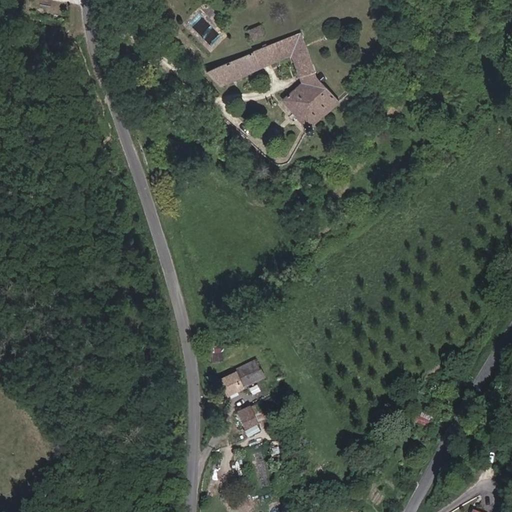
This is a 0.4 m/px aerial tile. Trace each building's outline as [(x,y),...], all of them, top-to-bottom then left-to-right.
[(247,59),(214,73),(228,88),(298,57),(310,85),(289,99),(311,126),(311,128),(311,132),(312,134),(315,135),(318,132),(318,130),(319,127),(348,105),(325,78),(307,33),(247,59)] [(124,232),(127,244),(142,239),(138,228),(124,232)] [(245,377),(242,370),(223,379),(231,395),(259,381),(270,376),(266,368),(255,372),(245,377)] [(240,417),(243,423),(247,421),(250,428),(264,422),(256,404),(243,410),(245,415),(240,417)] [(417,424),(430,428),(433,420),(420,416),(417,424)]
